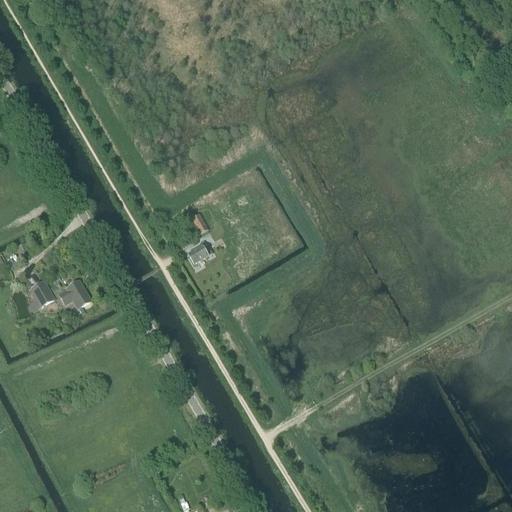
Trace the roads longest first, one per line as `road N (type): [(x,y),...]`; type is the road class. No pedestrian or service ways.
road 1 (tertiary): [(257,511),(0,77)]
road 2 (track): [(511,295),(263,441)]
road 3 (unclassified): [(162,268),(306,511)]
